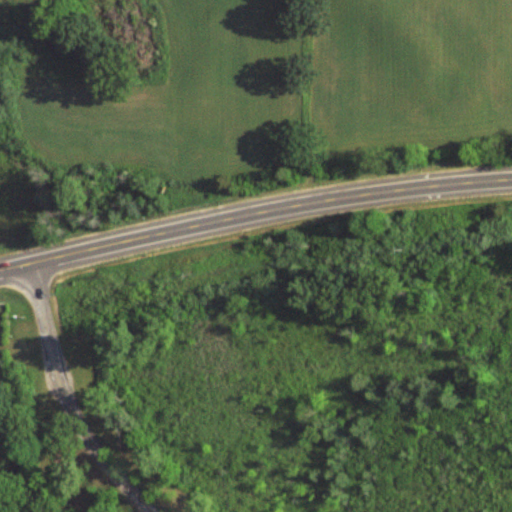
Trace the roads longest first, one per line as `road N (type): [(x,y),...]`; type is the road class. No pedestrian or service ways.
road 1 (secondary): [(511,180),(334,199),(0,269)]
road 2 (residential): [(28,263),(65,405),(146,511)]
